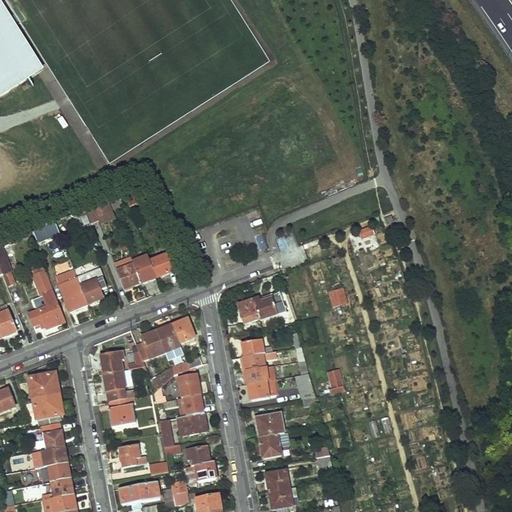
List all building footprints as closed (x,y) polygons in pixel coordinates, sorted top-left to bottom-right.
[(0,10),(0,42),(21,77),(24,81),(39,71),(0,10)] [(0,90),(21,77),(0,42),(0,90)] [(142,202),(138,189),(124,194),(129,206),(142,202)] [(109,200),(113,211),(124,207),(119,196),(109,200)] [(85,209),(91,224),(114,215),(113,211),(109,200),(85,209)] [(84,213),(74,218),(78,229),(89,225),(84,213)] [(384,219),(387,225),(393,222),(391,216),(384,219)] [(55,221),(33,230),(38,242),(60,234),(55,221)] [(358,232),(361,240),(374,235),(371,226),(358,232)] [(0,242),(0,268),(3,275),(13,271),(3,246),(9,244),(7,240),(0,242)] [(151,262),(157,278),(160,277),(175,271),(169,255),(151,262)] [(133,262),(142,284),(157,278),(151,262),(148,257),(133,262)] [(142,284),(133,262),(132,258),(115,264),(125,290),(142,284)] [(60,287),(78,279),(75,271),(58,278),(60,287)] [(160,277),(162,280),(170,277),(171,280),(177,278),(175,271),(160,277)] [(67,323),(46,272),(35,276),(47,308),(30,315),(34,326),(40,325),(42,329),(47,327),(48,330),(67,323)] [(81,287),(89,305),(103,299),(98,287),(105,285),(100,272),(94,274),(96,280),(81,287)] [(81,287),(78,279),(60,287),(70,312),(89,305),(81,287)] [(343,289),(328,293),(333,309),(348,305),(343,289)] [(286,313),(280,295),(272,297),(272,296),(259,300),(253,302),(259,318),(260,321),(286,313)] [(259,318),(253,302),(239,307),(244,323),(259,318)] [(18,333),(7,305),(0,307),(0,332),(3,339),(18,333)] [(172,326),(179,345),(195,338),(188,320),(172,326)] [(181,348),(179,345),(172,326),(157,332),(165,354),(168,362),(184,356),(181,348)] [(228,336),(241,334),(239,327),(227,329),(228,336)] [(165,354),(157,332),(142,338),(151,360),(165,354)] [(302,348),(298,336),(292,337),(295,350),(302,348)] [(244,359),(264,355),(262,341),(242,345),(244,359)] [(295,350),(294,350),(298,363),(305,362),(302,348),(295,350)] [(104,377),(123,373),(121,363),(125,362),(123,353),(101,357),(104,377)] [(247,373),(263,370),(262,361),(276,358),(275,353),(264,355),(244,359),(247,373)] [(189,370),(203,366),(200,359),(186,364),(189,370)] [(174,375),(171,369),(158,377),(151,360),(143,363),(144,364),(145,368),(155,394),(160,389),(174,375)] [(305,362),(298,363),(302,376),(309,374),(305,362)] [(186,364),(171,369),(174,375),(189,370),(186,364)] [(276,367),(263,370),(247,373),(249,385),(278,380),(276,367)] [(339,370),(327,373),(331,390),(343,387),(339,370)] [(123,373),(104,377),(107,393),(109,392),(111,403),(126,400),(125,390),(127,389),(124,373),(123,373)] [(302,376),(296,377),(298,388),(300,388),(302,400),(316,398),(309,374),(302,376)] [(56,375),(30,380),(33,399),(60,395),(56,375)] [(185,399),(201,396),(197,378),(179,381),(183,399),(185,399)] [(278,380),(249,385),(252,401),(269,398),(268,397),(281,395),(278,380)] [(345,392),(343,387),(331,390),(329,390),(330,396),(345,392)] [(8,390),(0,393),(0,414),(15,408),(8,390)] [(58,424),(62,424),(60,417),(63,416),(60,395),(33,399),(37,421),(39,421),(40,428),(43,427),(58,424)] [(201,396),(185,399),(189,417),(205,414),(201,396)] [(316,398),(302,400),(304,406),(317,404),(316,398)] [(126,400),(111,403),(112,411),(110,411),(113,429),(137,425),(134,406),(131,406),(130,399),(126,400)] [(189,417),(179,419),(182,437),(208,432),(205,414),(189,417)] [(278,436),(285,434),(281,415),(256,420),(259,439),(278,436)] [(165,449),(177,446),(175,439),(172,439),(169,421),(161,423),(163,434),(165,449)] [(45,452),(64,448),(62,433),(60,433),(58,424),(43,427),(45,436),(43,436),(45,452)] [(278,436),(259,439),(263,459),(281,456),(278,436)] [(121,449),(125,470),(147,465),(146,458),(141,459),(139,446),(121,449)] [(165,449),(167,457),(181,453),(180,446),(177,446),(165,449)] [(48,467),(67,464),(64,448),(45,452),(42,452),(45,468),(48,467)] [(189,462),(192,462),(193,468),(196,467),(214,464),(211,448),(187,452),(189,462)] [(330,457),(328,448),(315,451),(317,459),(330,457)] [(330,457),(317,459),(319,471),(332,468),(330,457)] [(48,467),(51,483),(70,480),(67,464),(48,467)] [(169,472),(168,464),(152,467),(153,476),(170,474),(169,472)] [(214,464),(196,467),(199,483),(216,479),(214,464)] [(269,493),(288,490),(285,473),(266,476),(269,493)] [(51,483),(54,499),(73,496),(70,480),(51,483)] [(335,481),(318,484),(320,498),(337,495),(335,481)] [(186,494),(184,484),(172,486),(174,496),(186,494)] [(139,488),(142,504),(161,500),(158,485),(139,488)] [(139,488),(120,491),(123,507),(142,504),(139,488)] [(294,488),(288,490),(269,493),(273,510),(291,507),(290,499),(296,498),(294,488)] [(175,503),(176,508),(186,506),(189,499),(188,494),(186,494),(174,496),(175,503)] [(76,511),(73,496),(54,499),(51,500),(43,501),(45,511),(76,511)] [(222,511),(219,496),(197,501),(198,511),(222,511)] [(175,503),(162,505),(163,511),(167,511),(176,510),(176,508),(175,503)]
